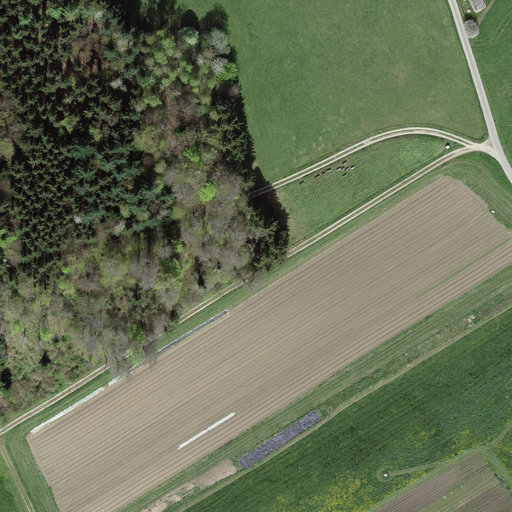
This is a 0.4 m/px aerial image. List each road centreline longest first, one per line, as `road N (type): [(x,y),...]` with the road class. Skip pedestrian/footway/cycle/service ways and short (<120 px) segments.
road 1 (track): [(475,146),(443,158),(0,433)]
road 2 (track): [(0,262),(249,194),(389,133),(420,129),(475,146)]
road 3 (residential): [(511,176),(450,0)]
